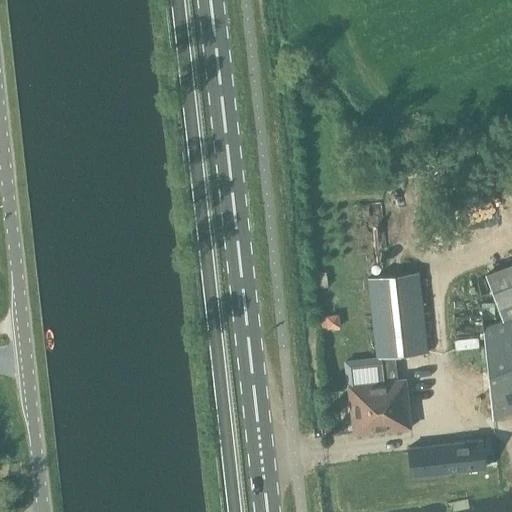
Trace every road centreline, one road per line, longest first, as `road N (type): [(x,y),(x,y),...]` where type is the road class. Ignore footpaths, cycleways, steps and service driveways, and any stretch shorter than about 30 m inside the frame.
road 1 (primary): [(268,511),(211,0)]
road 2 (unclassified): [(46,511),(0,75)]
